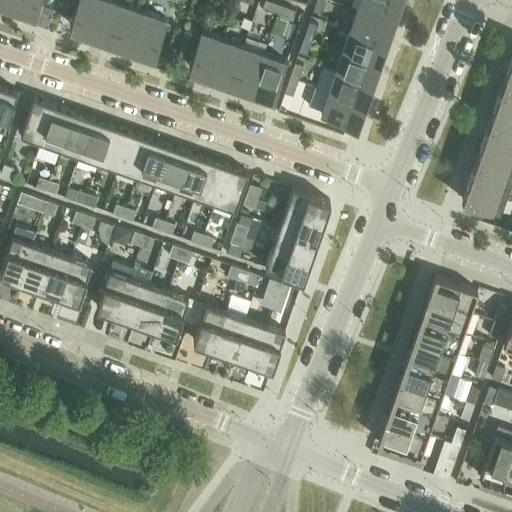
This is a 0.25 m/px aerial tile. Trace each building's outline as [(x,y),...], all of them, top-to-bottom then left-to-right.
[(38,0),(14,0),(13,4),(34,11),(38,0)] [(91,31),(102,0),(78,0),(70,24),(91,31)] [(124,3),(115,0),(102,0),(91,31),(112,38),(124,3)] [(264,0),(263,6),(278,12),(281,3),(271,0),(264,0)] [(325,0),(316,0),(313,10),(321,13),(325,0)] [(399,0),(359,0),(357,8),(392,20),(399,0)] [(144,10),(124,3),(112,38),(132,45),(144,10)] [(296,9),(281,3),(278,12),(293,17),(296,9)] [(392,20),(357,8),(350,29),(385,41),(392,20)] [(166,18),(144,10),(132,45),(154,53),(166,18)] [(309,20),(304,35),(312,38),(318,23),(309,20)] [(187,26),(183,35),(189,37),(192,28),(187,26)] [(385,41),(350,29),(343,49),(378,61),(385,41)] [(189,65),(211,73),(223,38),(202,30),(189,65)] [(312,38),(304,35),(299,51),(307,53),(312,38)] [(243,45),(223,38),(211,73),(231,80),(243,45)] [(264,52),(243,45),(231,80),(252,87),(264,52)] [(378,61),(343,49),(336,69),(371,82),(378,61)] [(285,59),(264,52),(252,87),(273,94),(285,59)] [(295,61),(290,76),(298,79),(303,64),(295,61)] [(511,63),(510,62),(503,82),(511,84),(511,63)] [(371,82),(336,69),(329,90),(364,102),(371,82)] [(298,79),(290,76),(285,91),(293,94),(298,79)] [(511,84),(503,82),(496,101),(511,106),(511,84)] [(0,126),(5,128),(18,90),(14,89),(13,92),(0,87),(0,84),(0,126)] [(364,102),(329,90),(321,111),(357,123),(364,102)] [(21,133),(41,140),(54,103),(51,102),(50,105),(36,100),(37,97),(34,96),(21,133)] [(511,106),(496,101),(489,120),(511,127),(511,106)] [(70,111),(61,108),(56,107),(57,104),(54,103),(41,140),(60,147),(73,110),(71,109),(70,111)] [(89,118),(80,115),(75,113),(76,111),(73,110),(60,147),(79,154),(92,116),(90,115),(89,118)] [(108,125),(100,122),(94,120),(95,117),(92,116),(79,154),(99,160),(112,123),(109,122),(108,125)] [(511,127),(489,120),(483,139),(511,149),(511,127)] [(127,132),(119,129),(113,127),(114,124),(112,123),(99,160),(118,167),(131,130),(128,129),(127,132)] [(147,138),(138,135),(133,133),(134,131),(131,130),(118,167),(137,174),(150,136),(148,135),(147,138)] [(166,145),(157,142),(152,140),(153,137),(150,136),(137,174),(157,181),(170,143),(167,142),(166,145)] [(511,149),(483,139),(476,159),(511,171),(511,149)] [(186,152),(177,149),(172,147),(173,144),(170,143),(157,181),(176,188),(189,150),(187,149),(186,152)] [(205,159),(196,156),(191,154),(192,151),(189,150),(176,188),(196,194),(209,157),(206,156),(205,159)] [(224,165),(216,162),(210,160),(211,158),(209,157),(196,194),(215,201),(228,163),(225,162),(224,165)] [(511,176),(511,171),(476,159),(469,178),(507,191),(505,197),(511,199),(511,186),(509,185),(511,176)] [(1,173),(11,177),(15,167),(4,163),(1,173)] [(243,172),(235,169),(230,167),(231,164),(228,163),(215,201),(235,208),(248,170),(244,169),(243,172)] [(36,185),(46,189),(49,179),(39,175),(36,185)] [(507,191),(469,178),(462,198),(500,211),(505,197),(507,191)] [(59,182),(49,179),(46,189),(56,192),(59,182)] [(250,183),(247,193),(257,196),(260,186),(250,183)] [(293,186),(286,206),(323,219),(324,217),(321,216),(326,202),(329,203),(330,199),(293,186)] [(74,199),(84,202),(88,192),(78,189),(74,199)] [(44,211),(48,199),(23,191),(19,202),(44,211)] [(98,196),(88,192),(84,202),(94,206),(98,196)] [(257,196),(247,193),(243,202),(253,206),(257,196)] [(58,203),(48,199),(44,211),(53,214),(58,203)] [(113,212),(123,215),(126,205),(116,202),(113,212)] [(136,209),(126,205),(123,215),(133,219),(136,209)] [(323,219),(286,206),(279,226),(317,239),(318,236),(315,235),(317,230),(320,221),(322,222),(323,219)] [(86,213),(76,209),(72,221),(82,224),(86,213)] [(96,216),(86,213),(82,224),(92,228),(96,216)] [(152,226),(162,229),(165,219),(155,216),(152,226)] [(175,223),(165,219),(162,229),(172,233),(175,223)] [(237,221),(233,231),(243,235),(247,225),(237,221)] [(20,278),(33,241),(36,231),(16,224),(0,270),(0,271),(3,273),(4,270),(18,275),(17,277),(20,278)] [(317,239),(279,226),(272,245),(310,258),(311,255),(308,254),(311,246),(313,240),(316,241),(317,239)] [(134,229),(130,241),(140,244),(144,233),(134,229)] [(190,239),(200,242),(204,232),(194,229),(190,239)] [(243,235),(233,231),(230,241),(240,245),(243,235)] [(214,236),(204,232),(200,242),(210,246),(214,236)] [(154,236),(144,233),(140,244),(150,248),(154,236)] [(52,248),(33,241),(20,278),(23,279),(24,276),(38,281),(37,284),(39,285),(52,248)] [(173,243),(169,254),(179,258),(183,246),(173,243)] [(310,258),(272,245),(265,265),(303,278),(304,274),(301,273),(306,259),(309,260),(310,258)] [(193,250),(183,246),(179,258),(189,261),(193,250)] [(72,254),(52,248),(39,285),(42,286),(43,283),(57,288),(56,291),(59,292),(72,254)] [(92,261),(72,254),(59,292),(61,293),(62,290),(76,295),(75,298),(79,299),(92,261)] [(117,312),(130,275),(133,265),(113,258),(96,305),(100,306),(101,303),(115,308),(114,311),(117,312)] [(231,263),(227,275),(237,278),(241,267),(231,263)] [(251,270),(241,267),(237,278),(247,282),(251,270)] [(436,274),(429,295),(470,310),(478,288),(436,274)] [(149,281),(130,275),(117,312),(119,313),(120,310),(134,315),(133,318),(136,319),(149,281)] [(269,277),(265,288),(275,292),(279,280),(269,277)] [(289,284),(279,280),(275,292),(285,295),(289,284)] [(168,288),(149,281),(136,319),(139,320),(140,317),(154,322),(153,324),(155,325),(168,288)] [(188,295),(168,288),(155,325),(158,326),(159,324),(173,328),(172,331),(175,332),(188,295)] [(470,310),(429,295),(421,316),(463,330),(470,310)] [(193,339),(197,340),(198,337),(206,340),(212,342),(211,345),(213,346),(226,308),(206,301),(193,339)] [(500,303),(494,318),(503,321),(508,306),(500,303)] [(246,315),(226,308),(213,346),(216,347),(217,344),(231,349),(230,351),(233,352),(246,315)] [(265,322),(246,315),(233,352),(235,353),(236,350),(250,355),(249,358),(252,359),(265,322)] [(463,330),(421,316),(414,336),(456,351),(463,330)] [(503,321),(494,318),(489,334),(497,337),(503,321)] [(285,329),(265,322),(252,359),(255,360),(256,357),(261,359),(269,362),(269,365),(272,366),(285,329)] [(456,351),(414,336),(407,357),(449,371),(456,351)] [(485,343),(480,359),(489,362),(494,346),(485,343)] [(449,371),(407,357),(400,377),(442,391),(449,371)] [(489,362),(480,359),(475,375),(483,378),(489,362)] [(492,377),(500,380),(505,366),(496,363),(492,377)] [(442,391),(400,377),(393,397),(435,412),(442,391)] [(471,384),(466,400),(474,403),(480,387),(471,384)] [(492,403),(498,387),(489,384),(484,400),(492,403)] [(435,412),(393,397),(386,418),(428,432),(435,412)] [(474,403),(466,400),(460,415),(469,418),(474,403)] [(428,432),(386,418),(379,439),(420,453),(428,432)] [(480,474),(501,482),(511,450),(511,428),(498,423),(480,474)] [(457,425),(452,441),(460,444),(466,428),(457,425)] [(460,444),(452,441),(446,456),(455,459),(460,444)] [(511,450),(501,482),(511,485),(511,450)]
